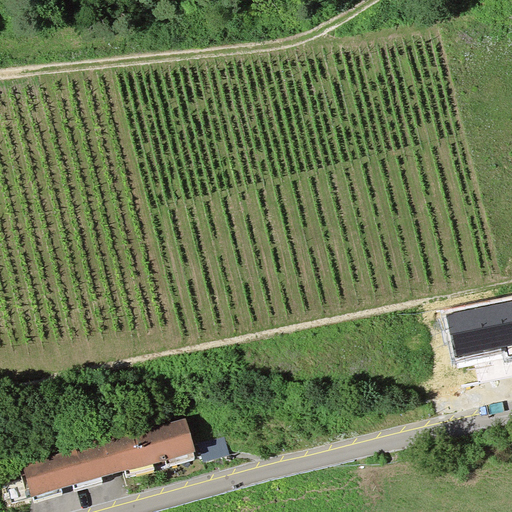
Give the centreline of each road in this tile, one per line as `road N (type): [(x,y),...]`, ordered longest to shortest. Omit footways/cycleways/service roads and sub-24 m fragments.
road 1 (residential): [(123,511),(511,412)]
road 2 (track): [(375,0),(314,33),(253,49),(0,75)]
